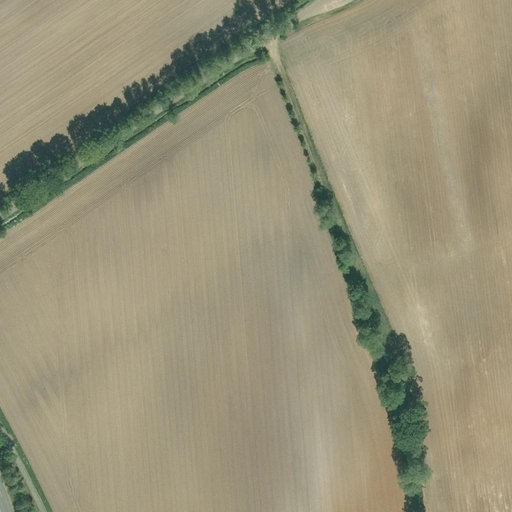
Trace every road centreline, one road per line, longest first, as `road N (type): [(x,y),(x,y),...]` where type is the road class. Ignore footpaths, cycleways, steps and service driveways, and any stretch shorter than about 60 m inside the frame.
road 1 (track): [(267,36),(388,361),(422,511)]
road 2 (track): [(0,216),(322,0)]
